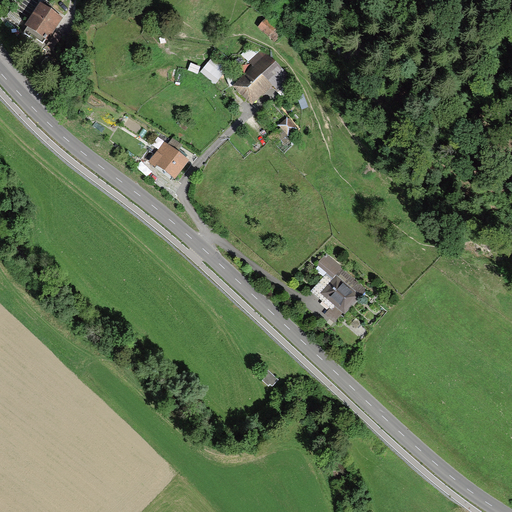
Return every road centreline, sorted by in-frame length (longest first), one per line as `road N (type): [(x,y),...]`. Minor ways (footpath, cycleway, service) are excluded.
road 1 (tertiary): [(0,72),(415,446),(502,511)]
road 2 (track): [(305,0),(372,104),(453,153),(511,167)]
road 3 (track): [(241,26),(297,72),(335,163)]
road 4 (track): [(37,113),(66,70),(73,0)]
